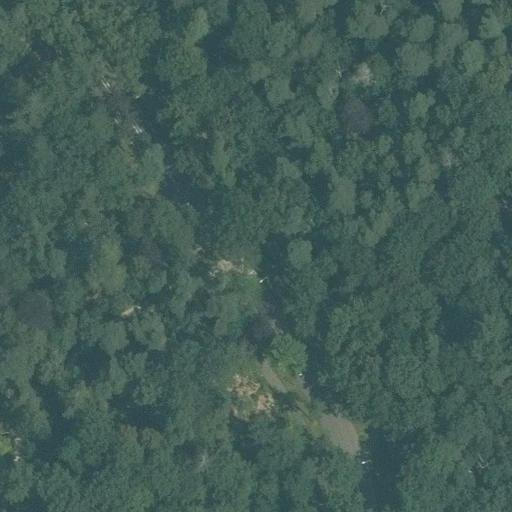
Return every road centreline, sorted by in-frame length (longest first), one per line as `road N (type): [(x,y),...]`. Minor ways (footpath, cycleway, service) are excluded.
road 1 (tertiary): [(364,511),(349,448),(319,391),(50,0)]
road 2 (track): [(0,357),(268,215),(511,56)]
road 3 (unknown): [(511,139),(339,249),(307,253),(268,215),(113,0)]
